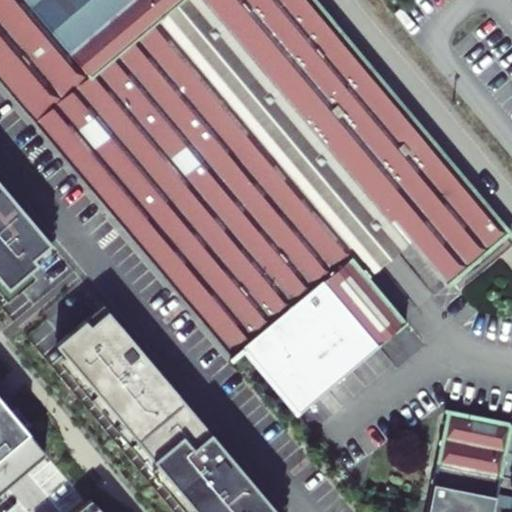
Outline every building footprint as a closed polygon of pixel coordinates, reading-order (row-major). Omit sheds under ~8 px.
[(0,0),(0,81),(232,358),(244,349),(298,413),(406,322),(367,275),(154,20),(179,0),(204,0),(408,243),(445,287),(510,231),(316,0),(0,0)] [(179,0),(154,20),(367,275),(408,243),(204,0),(179,0)] [(52,243),(0,180),(0,277),(4,283),(52,243)] [(279,511),(100,299),(52,339),(197,511),(279,511)] [(30,421),(0,386),(0,491),(47,451),(25,425),(30,421)] [(493,511),(511,426),(507,422),(446,409),(424,511),(493,511)]
